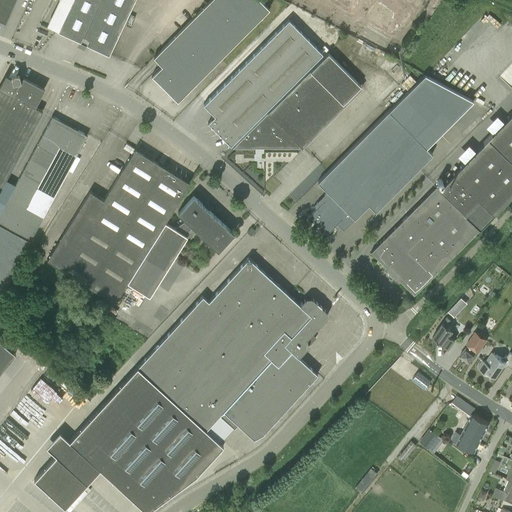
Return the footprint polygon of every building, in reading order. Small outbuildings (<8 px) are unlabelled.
[(0,0),(0,18),(6,21),(15,0),(0,0)] [(80,45),(82,46),(104,0),(71,0),(57,31),(81,42),(80,45)] [(104,0),(82,46),(83,47),(85,44),(109,55),(134,0),(104,0)] [(260,0),(210,0),(154,57),(162,65),(152,75),(178,101),(269,9),(260,0)] [(213,128),(305,36),(289,19),(204,104),(215,115),(208,122),(213,128)] [(322,53),(305,36),(213,128),(231,145),(322,53)] [(328,52),(233,147),(233,148),(298,148),(298,147),(297,147),(297,146),(299,144),(302,148),(312,138),(309,135),(359,84),(328,52)] [(0,83),(0,189),(9,172),(43,111),(35,106),(44,89),(23,77),(20,78),(19,74),(11,76),(11,77),(5,74),(0,83)] [(316,209),(309,216),(327,233),(334,226),(337,229),(340,226),(343,230),(368,204),(375,211),(432,154),(426,147),(473,100),(423,74),(318,181),(328,191),(314,206),(316,209)] [(436,186),(371,252),(372,253),(374,252),(386,264),(383,267),(398,282),(401,279),(414,291),(412,293),(414,294),(479,229),(487,221),(493,214),(511,194),(511,113),(492,134),(483,143),(439,189),(436,186)] [(0,295),(67,172),(87,135),(52,116),(21,172),(3,205),(0,210),(0,295)] [(137,149),(135,148),(120,172),(103,199),(90,190),(47,259),(114,301),(127,282),(165,222),(164,222),(190,182),(188,181),(137,149)] [(218,250),(234,233),(194,195),(178,212),(186,220),(175,229),(165,222),(127,282),(149,296),(186,236),(191,239),(196,229),(218,250)] [(251,227),(247,232),(251,236),(255,231),(251,227)] [(137,367),(69,441),(100,469),(146,511),(196,475),(223,446),(220,443),(205,429),(219,415),(234,429),(238,424),(254,438),(263,433),(317,374),(299,356),(307,347),(307,344),(310,344),(316,338),(311,333),(327,316),(327,311),(311,297),(306,297),(300,304),(277,283),(249,257),(208,301),(202,295),(137,367)] [(462,298),(452,308),(455,311),(465,301),(462,298)] [(455,338),(449,335),(453,330),(447,326),(451,319),(447,316),(443,323),(442,323),(433,337),(449,348),(455,338)] [(468,346),(460,356),(469,363),(477,352),(478,353),(487,340),(475,331),(466,345),(468,346)] [(0,372),(15,353),(0,340),(0,372)] [(489,372),(496,377),(502,366),(504,367),(507,367),(508,365),(511,368),(511,353),(509,352),(506,356),(500,358),(492,352),(485,362),(483,360),(478,367),(488,374),(489,372)] [(418,372),(412,379),(425,389),(426,388),(429,384),(431,381),(418,372)] [(475,451),(479,443),(490,423),(472,414),(475,409),(456,396),(452,402),(471,416),(462,434),(455,431),(451,439),(454,441),(475,451)] [(438,448),(432,444),(438,435),(429,428),(419,441),(435,452),(438,448)] [(404,462),(417,445),(411,441),(398,457),(404,462)] [(503,455),(506,447),(501,445),(498,452),(503,455)] [(64,507),(87,483),(55,455),(34,479),(64,507)] [(495,473),(498,467),(492,465),(490,470),(495,473)] [(370,467),(368,470),(355,487),(362,493),(377,473),(370,467)] [(507,492),(503,499),(511,502),(511,480),(509,479),(503,491),(507,492)] [(481,490),(477,498),(483,501),(487,493),(481,490)] [(511,511),(511,502),(503,499),(500,506),(503,506),(500,511),(511,511)]
